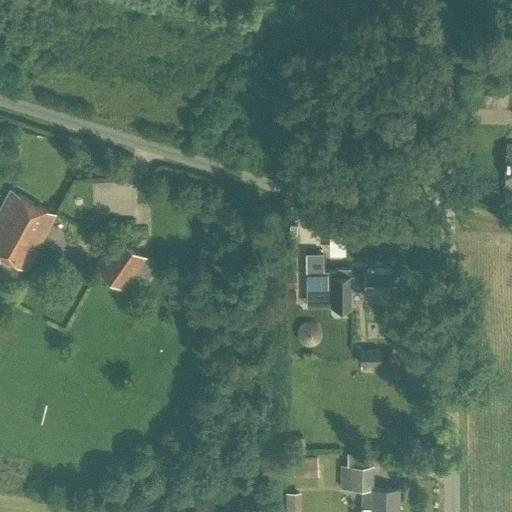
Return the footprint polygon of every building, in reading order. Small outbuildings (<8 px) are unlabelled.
[(0,253),(26,268),(55,214),(10,190),(0,207),(0,253)] [(185,203),(185,231),(203,231),(203,203),(185,203)] [(146,278),(154,267),(144,259),(145,258),(116,237),(95,267),(124,287),(136,271),(146,278)] [(306,270),(323,270),(322,237),(300,238),(301,271),(306,271),(306,270)] [(259,287),(274,287),(274,263),(259,263),(259,287)] [(306,270),(306,271),(307,291),(332,290),(332,306),(352,306),(352,290),(395,288),(394,263),(364,263),(351,263),(351,268),(336,268),(336,271),(323,271),(323,270),(306,270)] [(360,364),(379,364),(379,349),(359,349),(360,364)] [(289,453),(304,452),(303,436),(288,437),(289,453)] [(373,466),(370,466),(371,454),(347,453),(347,466),(346,466),(341,466),(341,487),(361,487),(360,511),(398,511),(398,488),(373,488),(373,466)] [(294,476),(318,476),(317,456),(293,456),(294,476)] [(316,511),(316,491),(303,491),(303,511),(316,511)] [(285,511),(300,511),(301,492),(285,492),(285,511)]
